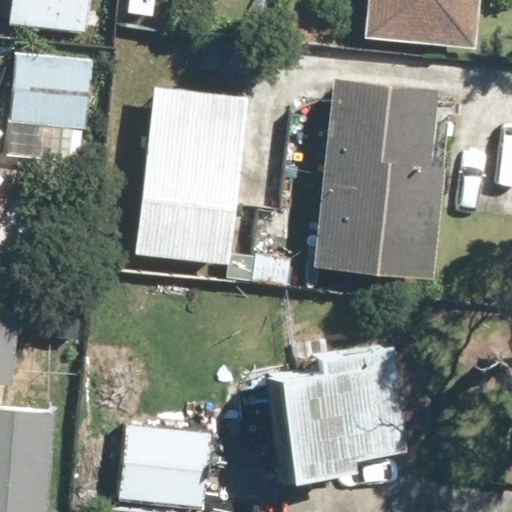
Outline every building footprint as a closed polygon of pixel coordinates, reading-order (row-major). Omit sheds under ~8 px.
[(21,0),(20,10),(81,18),(82,0),(21,0)] [(380,0),(379,19),(480,28),(482,0),(380,0)] [(30,64),(24,111),(81,118),(87,71),(30,64)] [(346,88),(331,246),(414,255),(430,96),(346,88)] [(149,246),(223,253),(237,109),(162,102),(149,246)] [(11,306),(0,305),(0,380),(2,381),(11,306)] [(281,366),(291,455),(405,442),(395,354),(281,366)] [(0,406),(0,511),(47,511),(57,412),(0,406)] [(140,424),(133,496),(193,502),(199,429),(140,424)]
